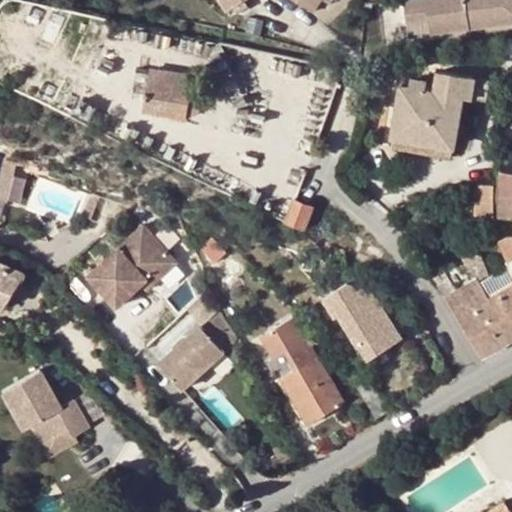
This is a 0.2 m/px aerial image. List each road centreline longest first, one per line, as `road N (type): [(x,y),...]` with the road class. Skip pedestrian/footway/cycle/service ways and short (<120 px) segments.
road 1 (tertiary): [(481,379),(247,511)]
road 2 (unknown): [(263,503),(94,299)]
road 3 (residential): [(312,183),(385,236),(481,379)]
